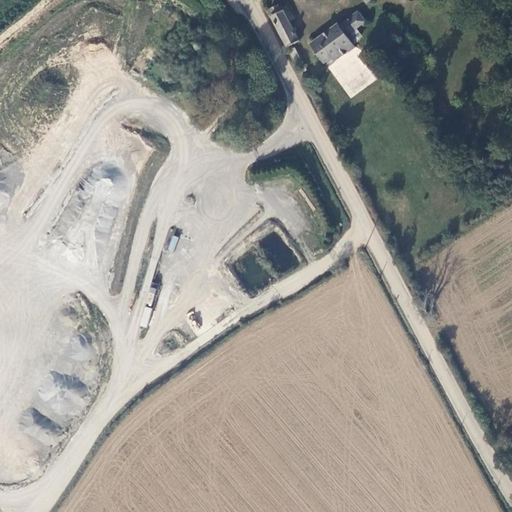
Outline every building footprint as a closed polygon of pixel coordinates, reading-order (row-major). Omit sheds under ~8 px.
[(271,19),(287,48),(301,41),(286,12),(283,13),(280,8),(271,12),(274,18),(271,19)] [(311,44),(324,64),(332,59),(352,45),(353,46),(348,38),(366,26),(359,16),(339,28),(338,26),(311,44)] [(352,45),(332,59),(335,64),(355,51),(353,46),(352,45)] [(294,61),(302,59),(297,49),(290,53),(294,61)] [(367,56),(361,60),(365,68),(372,65),(367,56)] [(294,61),(301,75),(309,71),(302,59),(294,61)] [(168,249),(173,251),(178,238),(173,236),(168,249)]
